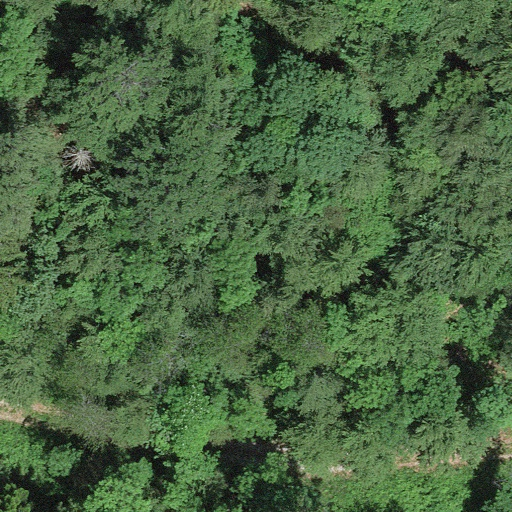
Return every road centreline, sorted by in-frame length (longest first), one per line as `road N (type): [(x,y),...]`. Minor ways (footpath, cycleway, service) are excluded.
road 1 (track): [(0,382),(511,461)]
road 2 (track): [(164,511),(264,424)]
